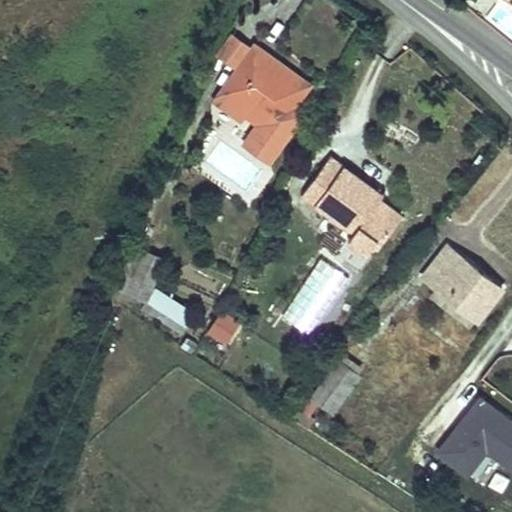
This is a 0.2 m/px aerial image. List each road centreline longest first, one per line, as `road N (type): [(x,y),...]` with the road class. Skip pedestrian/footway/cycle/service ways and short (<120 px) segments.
road 1 (unknown): [(384,0),(340,129),(293,205),(306,255)]
road 2 (unknown): [(511,321),(425,438)]
road 3 (tertiary): [(401,0),(511,89)]
